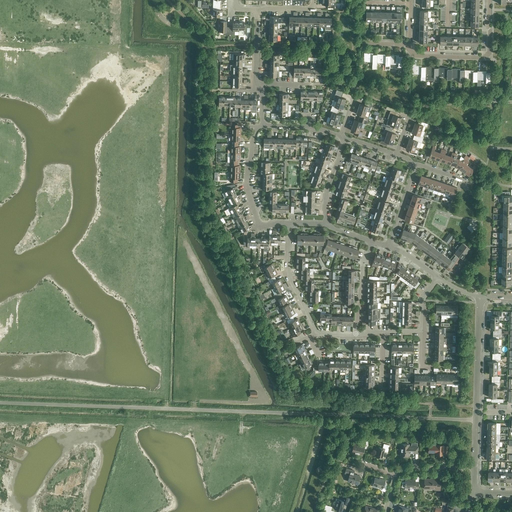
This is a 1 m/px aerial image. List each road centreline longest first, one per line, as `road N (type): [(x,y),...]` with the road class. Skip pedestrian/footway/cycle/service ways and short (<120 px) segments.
road 1 (unclassified): [(0,403),(266,412)]
road 2 (residential): [(266,412),(476,419)]
road 3 (residential): [(409,45),(416,54),(485,56),(489,0)]
road 4 (residential): [(288,224),(258,224),(253,216),(246,187),(261,123)]
road 5 (residential): [(476,419),(480,298)]
